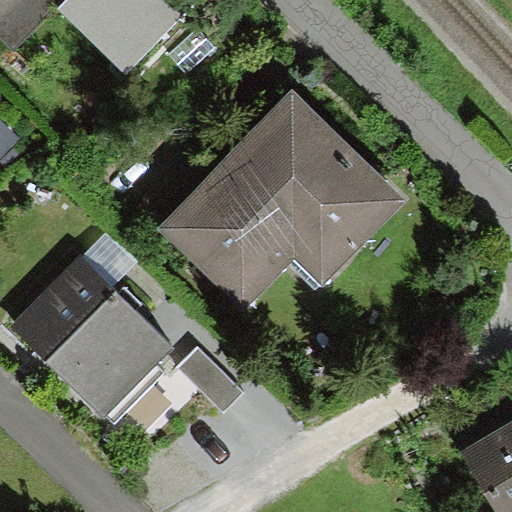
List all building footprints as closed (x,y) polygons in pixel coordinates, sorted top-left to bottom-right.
[(43,0),(44,0),(114,65),(174,0),(43,0)] [(294,254),(320,280),(410,188),(298,81),(157,226),(242,308),(294,254)] [(78,252),(4,320),(87,409),(161,341),(78,252)] [(226,352),(201,368),(228,409),(253,393),(226,352)] [(511,511),(511,405),(451,444),(494,511),(511,511)]
